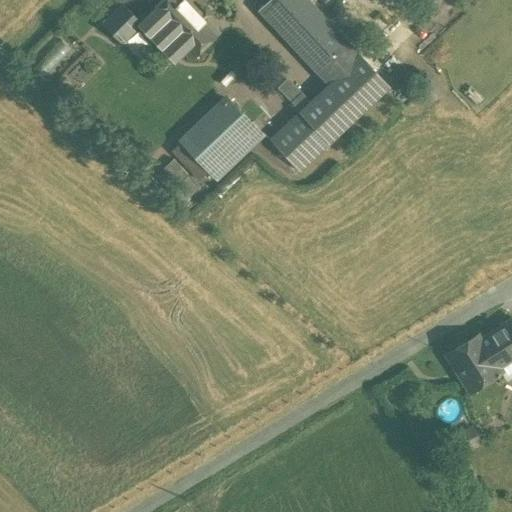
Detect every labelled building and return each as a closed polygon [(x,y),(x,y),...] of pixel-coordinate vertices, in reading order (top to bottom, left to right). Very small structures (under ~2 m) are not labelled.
[(218,32),(187,0),(161,0),(149,12),(161,25),(185,50),(192,57),(218,32)] [(347,41),(308,0),(270,0),(260,10),(316,69),(347,41)] [(123,2),(103,23),(122,42),(139,25),(138,24),(141,21),(123,2)] [(141,21),(138,24),(139,25),(150,36),(161,25),(150,13),(141,21)] [(185,50),(161,25),(150,36),(174,61),(185,50)] [(347,41),(316,69),(330,84),(360,55),(347,41)] [(330,84),(271,139),(300,169),(389,85),(360,55),(330,84)] [(293,101),(302,92),(290,80),(281,89),(293,101)] [(226,97),(182,140),(210,170),(255,127),(226,97)] [(172,191),(189,174),(174,158),(156,175),(172,191)] [(511,320),(481,339),(478,334),(448,353),(471,389),(501,371),(498,365),(511,356),(511,320)]
